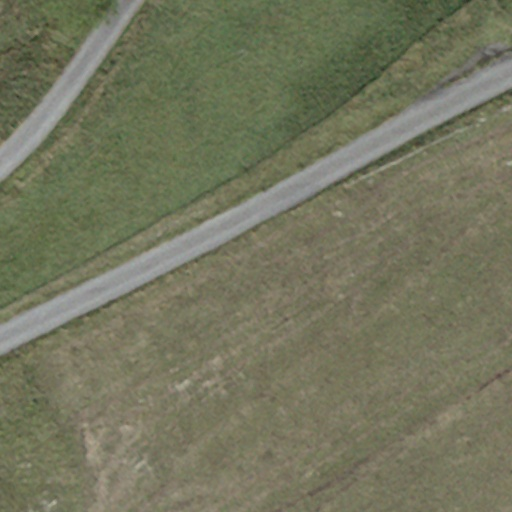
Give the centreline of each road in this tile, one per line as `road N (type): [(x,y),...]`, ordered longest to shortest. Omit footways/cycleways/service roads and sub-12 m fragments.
road 1 (track): [(511,73),(0,342)]
road 2 (track): [(0,164),(127,0)]
